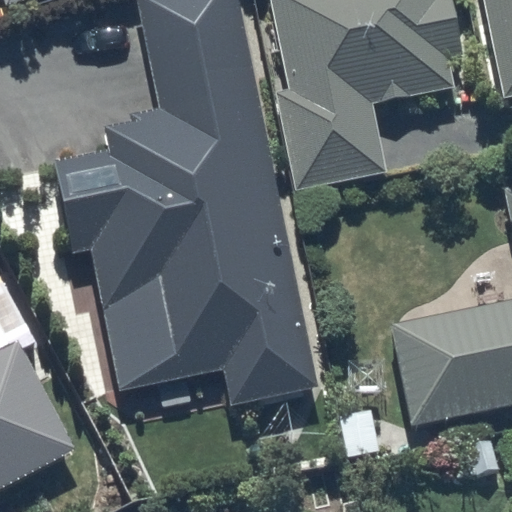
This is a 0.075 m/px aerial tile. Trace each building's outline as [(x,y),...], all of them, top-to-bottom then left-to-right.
[(315,383),(238,0),(134,0),(157,109),(131,114),(133,122),(106,127),(111,149),(52,161),(70,254),(88,250),(115,387),(222,366),(229,400),(315,383)] [(268,0),(287,89),(275,91),(293,192),(386,173),(371,104),(454,88),(448,59),(462,56),(450,0),(268,0)] [(511,94),(511,0),(482,0),(501,96),(511,94)] [(511,300),(389,326),(410,426),(511,405),(511,187),(502,190),(509,225),(511,223),(511,300)] [(0,485),(71,448),(16,344),(0,352),(0,485)]
